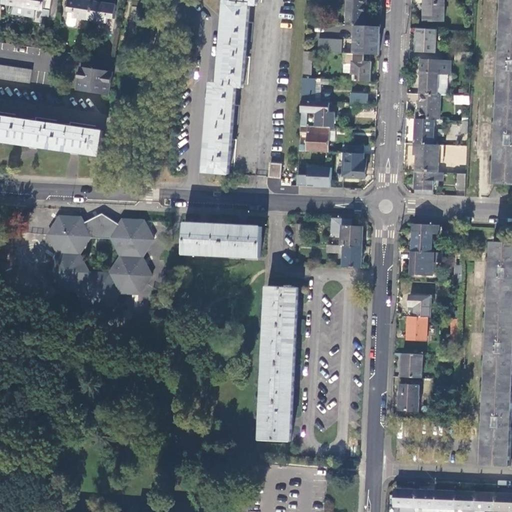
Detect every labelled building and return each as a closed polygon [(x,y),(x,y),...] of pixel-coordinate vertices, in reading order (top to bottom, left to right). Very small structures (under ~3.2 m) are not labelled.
[(25,0),(25,7),(43,10),(43,9),(49,10),(50,0),(25,0)] [(90,20),(93,1),(82,0),(68,0),(67,11),(73,12),(73,17),(76,18),(90,20)] [(205,171),(229,173),(230,166),(233,123),(235,104),(236,86),(243,87),(243,84),(245,56),(246,41),(248,22),(250,4),(257,4),(257,0),(233,0),(233,1),(226,1),(225,18),(222,18),(221,25),(224,25),(221,60),(218,59),(218,66),(220,66),(219,83),(212,83),(211,101),(208,100),(207,108),(210,108),(207,143),(205,142),(204,149),(207,149),(205,171)] [(348,0),(347,25),(356,25),(365,25),(366,0),(348,0)] [(444,0),(424,0),(424,21),(444,22),(444,0)] [(511,0),(504,0),(495,184),(511,184),(511,0)] [(116,5),(93,1),(90,20),(106,22),(107,17),(113,18),(116,5)] [(12,14),(23,15),(25,7),(10,5),(10,11),(12,14)] [(67,11),(65,23),(67,26),(72,26),(74,25),(76,18),(73,17),(73,12),(67,11)] [(365,25),(356,25),(354,53),(364,53),(379,54),(380,26),(365,25)] [(439,52),(440,29),(421,28),(420,51),(439,52)] [(318,51),(342,52),(343,39),(319,38),(318,51)] [(312,51),(304,51),(303,77),(311,78),(312,51)] [(354,53),(344,52),(343,63),(353,64),(352,80),(371,81),(372,62),(363,61),(364,53),(354,53)] [(456,60),(472,61),(472,52),(456,52),(456,60)] [(452,60),(427,59),(426,71),(421,71),(420,94),(438,95),(440,74),(449,74),(451,75),(452,60)] [(32,70),(0,64),(0,77),(30,82),(32,70)] [(110,94),(113,71),(80,66),(77,89),(110,94)] [(449,74),(440,74),(438,95),(442,95),(447,95),(449,74)] [(302,100),(329,102),(330,98),(321,97),(316,97),(317,78),(311,78),(303,77),(302,100)] [(351,103),(368,103),(368,93),(351,93),(351,103)] [(438,95),(420,94),(419,109),(417,109),(416,119),(435,119),(440,120),(442,95),(438,95)] [(456,104),(470,104),(470,96),(456,96),(456,104)] [(329,102),(302,100),(301,126),(330,127),(334,127),(335,112),(329,112),(329,102)] [(104,131),(0,115),(0,140),(30,145),(30,148),(37,149),(37,146),(72,151),(71,154),(78,155),(79,152),(100,155),(104,131)] [(435,119),(416,119),(415,144),(417,144),(434,145),(435,119)] [(330,127),(301,126),(301,132),(308,132),(308,145),(307,151),(329,152),(329,141),(330,132),(330,127)] [(437,172),(439,145),(434,145),(417,144),(416,156),(415,171),(416,171),(437,172)] [(344,153),(365,154),(365,146),(345,145),(344,153)] [(466,165),(467,145),(445,145),(444,165),(466,165)] [(365,155),(365,154),(344,153),(342,153),(342,167),(344,167),(344,176),(366,177),(367,155),(365,155)] [(270,176),(281,177),(282,163),(271,162),(270,176)] [(331,187),(332,167),(309,166),(309,175),(299,175),(298,185),(331,187)] [(415,193),(433,194),(434,181),(444,181),(444,173),(437,172),(416,171),(415,193)] [(455,184),(457,176),(447,174),(445,182),(455,184)] [(457,189),(466,190),(466,174),(458,174),(457,189)] [(59,254),(48,271),(58,289),(79,291),(88,309),(109,310),(120,293),(141,294),(153,276),(143,257),(154,240),(145,221),(123,220),(120,225),(110,219),(108,223),(97,223),(96,219),(85,224),(82,218),(61,217),(49,234),(59,254)] [(184,254),(261,258),(263,227),(185,223),(184,254)] [(304,225),(296,224),(295,243),(304,243),(304,225)] [(413,224),(412,251),(432,252),(432,234),(438,234),(439,225),(413,224)] [(345,246),(363,247),(363,227),(342,226),(341,245),(345,246)] [(511,238),(489,238),(479,465),(510,466),(511,431),(511,424),(511,238)] [(344,252),(343,267),(361,268),(363,247),(345,246),(344,252)] [(432,252),(412,251),(411,274),(433,275),(434,261),(441,262),(442,252),(432,252)] [(260,440),(291,441),(299,288),(267,287),(260,440)] [(414,316),(428,317),(431,317),(431,296),(410,295),(410,310),(414,310),(414,316)] [(414,316),(409,316),(408,340),(427,341),(428,317),(414,316)] [(451,334),(458,334),(459,318),(452,318),(451,334)] [(423,377),(423,354),(402,353),(402,376),(423,377)] [(147,399),(149,379),(136,378),(135,398),(147,399)] [(399,410),(419,411),(419,395),(419,385),(401,384),(399,410)] [(248,511),(324,511),(328,470),(252,463),(248,511)] [(404,511),(415,511),(415,507),(416,490),(396,489),(395,506),(405,507),(404,511)] [(436,491),(416,490),(415,507),(436,508),(436,491)] [(436,508),(435,511),(455,511),(456,491),(436,491),(436,508)] [(456,491),(455,511),(468,511),(469,510),(475,510),(476,492),(456,491)] [(495,511),(496,493),(476,492),(475,510),(475,511),(485,511),(485,510),(495,511)] [(511,493),(496,493),(495,511),(511,511),(511,493)]
